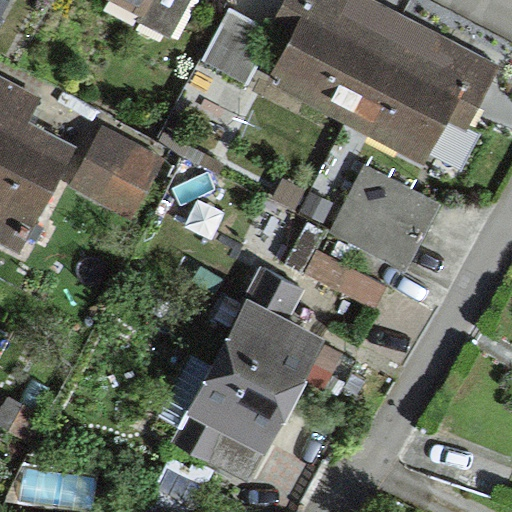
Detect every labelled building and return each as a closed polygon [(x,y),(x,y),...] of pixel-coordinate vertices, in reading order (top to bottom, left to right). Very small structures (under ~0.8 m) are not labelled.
[(112,0),(143,16),(139,23),(170,39),(190,0),(112,0)] [(266,83),(345,123),(402,14),(374,0),(284,0),(278,12),(270,29),(275,32),(289,39),(266,83)] [(270,29),(230,7),(202,60),(247,85),(275,32),(270,29)] [(402,14),(345,123),(423,164),(447,119),(466,129),(477,107),(500,65),(402,14)] [(41,99),(0,77),(0,241),(20,252),(77,146),(30,120),(41,99)] [(165,159),(102,125),(71,184),(134,217),(165,159)] [(441,204),(365,164),(329,231),(405,271),(441,204)] [(305,190),(284,179),(273,199),(294,210),(305,190)] [(334,203),(310,191),(300,212),(323,224),(334,203)] [(386,285),(317,249),(305,271),(374,307),(386,285)] [(247,299),(290,321),(306,291),(263,269),(247,299)] [(215,360),(294,401),(326,340),(290,321),(247,299),(215,360)] [(266,455),(294,401),(215,360),(187,414),(225,434),(262,453),(266,455)] [(42,416),(7,397),(0,409),(0,425),(28,441),(42,416)] [(209,464),(225,434),(187,414),(171,445),(209,464)] [(262,453),(225,434),(209,464),(246,484),(262,453)]
